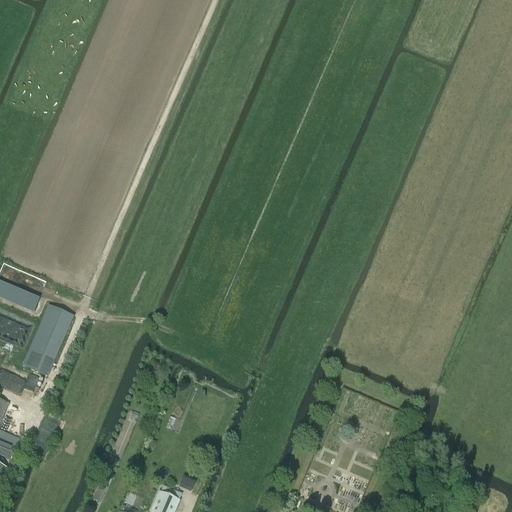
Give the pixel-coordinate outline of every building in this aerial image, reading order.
[(0,298),(33,314),(40,300),(0,282),(0,298)] [(49,307),(23,367),(46,377),(72,317),(49,307)] [(0,400),(0,455),(11,460),(19,441),(0,432),(0,425),(9,404),(0,400)] [(182,477),(179,485),(191,491),(195,483),(182,477)] [(104,484),(109,486),(112,480),(106,478),(104,484)] [(92,500),(100,503),(107,489),(99,486),(92,500)] [(175,511),(180,502),(159,493),(150,511),(175,511)]
